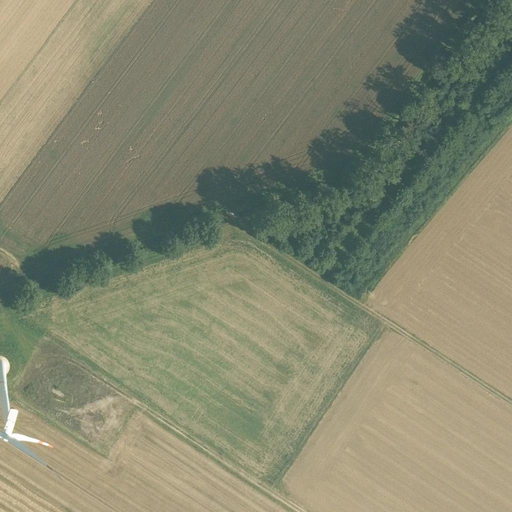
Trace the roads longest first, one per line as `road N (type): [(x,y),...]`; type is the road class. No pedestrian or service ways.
road 1 (track): [(478,0),(367,146),(338,168),(35,272),(0,249)]
road 2 (track): [(228,207),(233,220),(511,405)]
road 3 (track): [(358,303),(511,123)]
road 4 (track): [(387,322),(273,495)]
